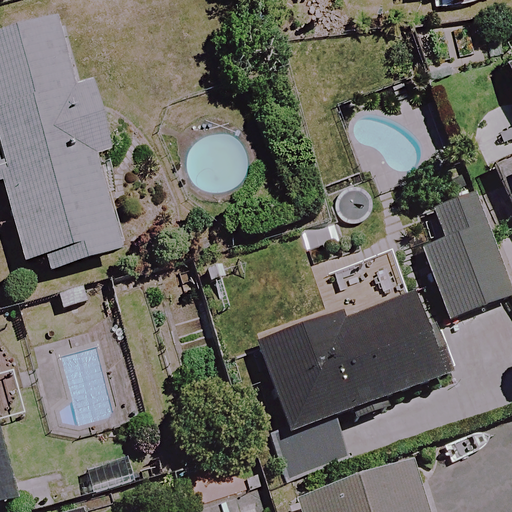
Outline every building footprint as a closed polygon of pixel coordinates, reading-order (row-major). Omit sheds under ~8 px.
[(80,103),(59,29),(0,45),(0,191),(2,191),(24,270),(43,265),(47,280),(129,257),(99,151),(106,149),(92,100),(80,103)] [(511,164),(495,171),(511,212),(511,71),(510,73),(511,77),(511,164)] [(507,306),(471,202),(415,222),(450,325),(507,306)] [(448,386),(418,303),(346,329),(344,323),(258,354),(290,443),(448,386)] [(0,442),(0,508),(19,503),(0,442)] [(133,492),(127,464),(84,473),(90,502),(133,492)] [(298,511),(435,511),(423,471),(298,509),(298,511)]
